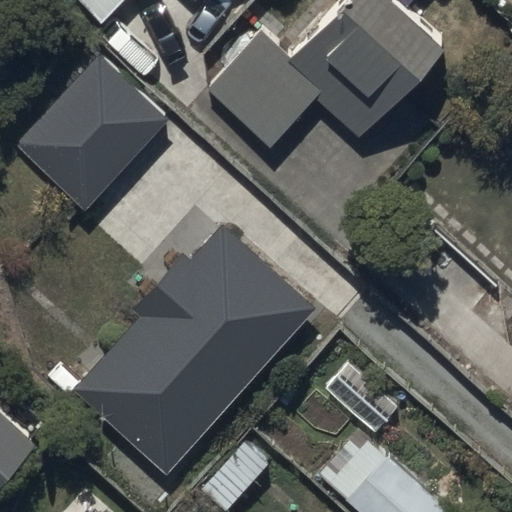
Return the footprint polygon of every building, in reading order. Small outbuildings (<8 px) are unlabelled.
[(75,0),(98,19),(115,0),(180,0),(185,4),(188,0),(75,0)] [(197,96),(258,149),(302,99),(349,140),(433,45),(381,0),(340,0),(280,68),(247,39),(197,96)] [(0,159),(0,163),(61,217),(151,115),(88,59),(0,159)] [(511,71),(496,90),(511,104),(511,71)] [(218,228),(74,393),(167,474),(311,309),(218,228)] [(0,486),(32,450),(0,422),(0,486)] [(328,500),(341,511),(436,511),(437,511),(370,453),(328,500)]
